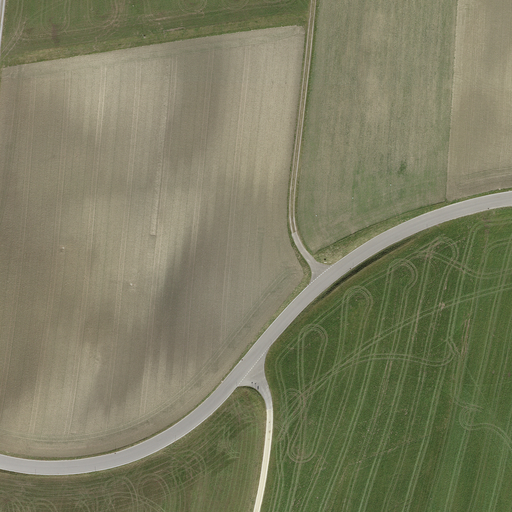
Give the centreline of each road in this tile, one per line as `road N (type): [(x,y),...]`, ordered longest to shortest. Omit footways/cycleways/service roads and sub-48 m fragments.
road 1 (track): [(313,0),(290,214),(322,278)]
road 2 (track): [(246,364),(270,409),(255,511)]
